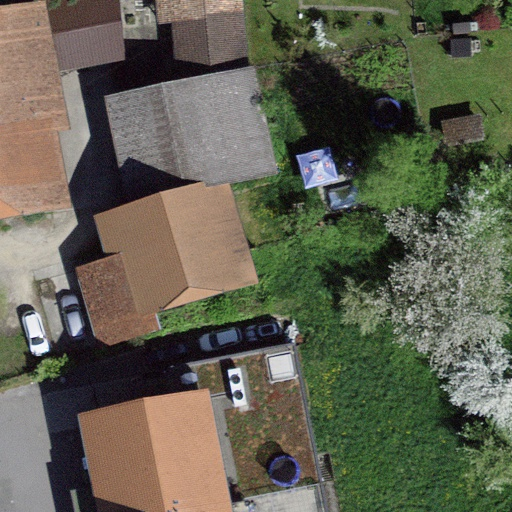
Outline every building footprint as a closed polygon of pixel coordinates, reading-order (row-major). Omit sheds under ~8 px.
[(25,0),(0,0),(0,13),(44,4),(43,1),(27,5),(25,0)] [(174,0),(181,83),(240,70),(234,0),(174,0)] [(44,4),(0,13),(0,205),(45,197),(19,60),(53,54),(44,4)] [(147,200),(205,188),(272,174),(250,69),(125,95),(147,200)] [(217,228),(205,188),(118,215),(131,255),(81,269),(103,346),(156,331),(152,315),(236,290),(217,228)] [(87,426),(104,511),(327,511),(295,345),(168,370),(175,408),(87,426)]
